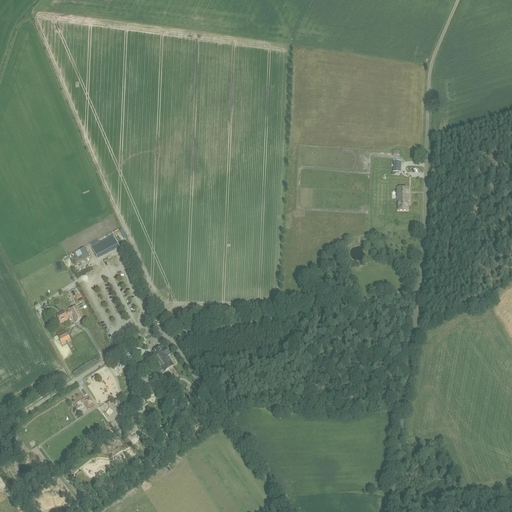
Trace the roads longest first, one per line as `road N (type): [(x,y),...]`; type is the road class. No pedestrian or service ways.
road 1 (unclassified): [(418,287),(432,62),(459,0)]
road 2 (unclassified): [(165,329),(260,320),(418,287)]
road 3 (unclassified): [(391,511),(418,287)]
road 4 (unclassified): [(288,511),(174,343)]
